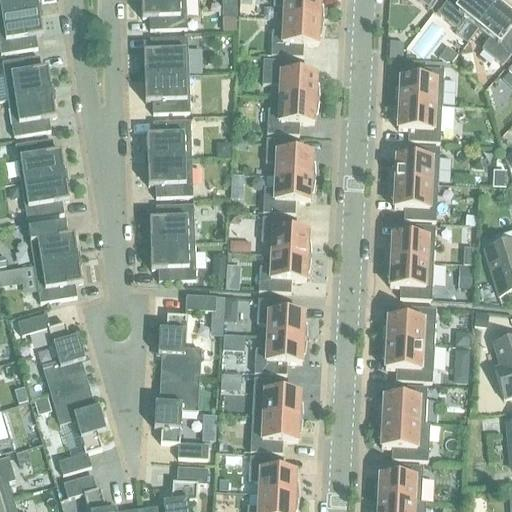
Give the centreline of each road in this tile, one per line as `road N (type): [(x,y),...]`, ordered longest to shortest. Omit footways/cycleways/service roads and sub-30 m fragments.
road 1 (residential): [(334,511),(360,0)]
road 2 (residential): [(116,301),(94,322),(127,458),(136,456),(140,315),(131,306)]
road 3 (residential): [(104,138),(116,301)]
